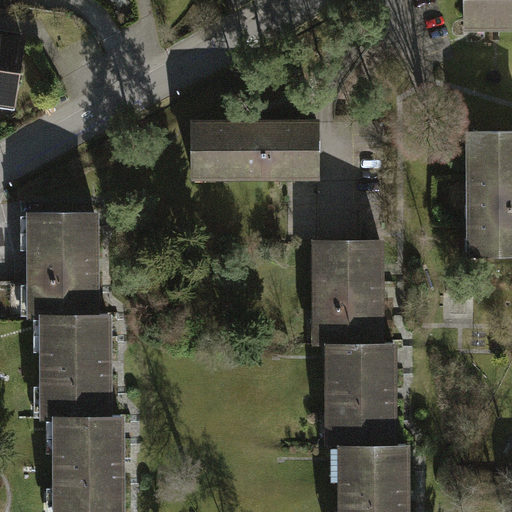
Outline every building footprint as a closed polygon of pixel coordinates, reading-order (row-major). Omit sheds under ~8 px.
[(511,31),(511,0),(465,0),(466,31),(511,31)] [(0,37),(0,107),(20,110),(29,42),(0,37)] [(325,124),(194,125),(194,182),(325,181),(325,124)] [(511,136),(475,136),(473,257),(511,257),(511,136)] [(46,319),(107,319),(106,215),(32,215),(33,319),(46,319)] [(327,347),(388,347),(387,242),(312,243),(313,347),(327,347)] [(57,422),(121,421),(120,319),(107,319),(46,319),(47,422),(57,422)] [(338,450),(402,449),(401,346),(388,347),(327,347),(328,450),(338,450)] [(57,422),(58,511),(134,511),(133,421),(121,421),(57,422)] [(338,450),(338,511),(414,511),(414,449),(402,449),(338,450)]
